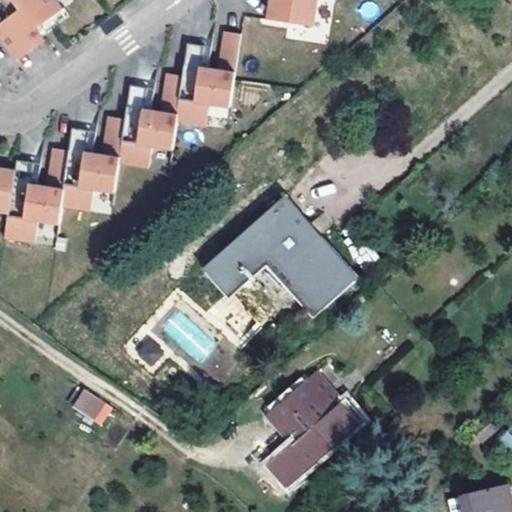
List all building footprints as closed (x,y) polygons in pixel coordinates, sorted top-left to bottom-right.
[(0,0),(0,36),(12,54),(41,33),(36,27),(42,22),(62,8),(56,0),(0,0)] [(270,0),(271,0),(270,6),(267,26),(312,33),(317,0),(270,0)] [(42,22),(36,27),(41,33),(69,12),(64,6),(62,8),(42,22)] [(41,33),(12,54),(17,59),(44,38),(41,33)] [(224,38),(222,47),(239,50),(241,41),(224,38)] [(183,75),(184,75),(182,84),(177,121),(178,121),(177,128),(206,132),(209,111),(230,114),(239,50),(222,47),(218,76),(213,75),(208,74),(212,45),(208,45),(188,42),(183,75)] [(183,75),(167,73),(166,82),(182,84),(184,75),(183,75)] [(131,84),(126,117),(125,126),(119,163),(120,163),(118,170),(148,175),(152,153),(172,156),(177,128),(178,121),(177,121),(182,84),(166,82),(162,110),(152,109),(152,106),(155,88),(149,87),(131,84)] [(109,115),(108,124),(125,126),(126,117),(109,115)] [(92,129),(73,126),(69,158),(67,168),(61,206),(62,206),(61,213),(90,218),(93,196),(114,200),(118,170),(120,163),(119,163),(125,126),(108,124),(104,152),(94,150),(94,145),(97,130),(92,129)] [(53,156),(51,165),(67,168),(69,158),(53,156)] [(9,212),(8,221),(4,245),(35,250),(38,228),(59,231),(61,213),(62,206),(61,206),(67,168),(51,165),(47,193),(37,192),(38,187),(40,171),(36,170),(16,167),(14,178),(9,212)] [(0,219),(8,221),(9,212),(14,178),(0,175),(0,219)] [(286,203),(210,271),(231,294),(250,279),(255,284),(258,280),(253,275),(269,262),(314,313),(353,278),(286,203)] [(310,375),(295,389),(322,418),(337,404),(310,375)] [(82,388),(71,407),(102,425),(113,406),(82,388)] [(295,389),(263,418),(289,445),(294,450),(288,456),(283,450),(260,472),(280,494),(356,425),(337,404),(322,418),(295,389)] [(289,445),(283,450),(288,456),(294,450),(289,445)] [(511,511),(511,505),(507,484),(462,493),(466,511),(511,511)]
